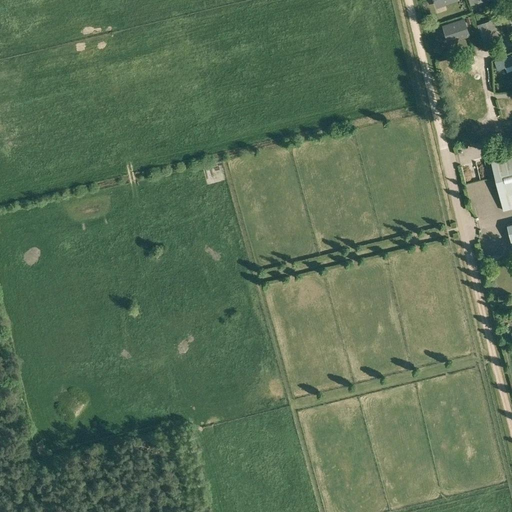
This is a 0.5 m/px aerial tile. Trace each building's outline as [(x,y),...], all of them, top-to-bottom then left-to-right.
[(464,17),(442,25),(448,43),(471,36),(464,17)] [(500,40),(493,20),(478,25),(484,45),(500,40)] [(497,69),(511,64),(511,54),(494,61),(497,69)] [(466,98),(466,109),(482,110),(483,98),(466,98)] [(511,153),(491,159),(503,209),(511,206),(511,153)] [(511,307),(510,301),(498,304),(500,309),(511,307)]
